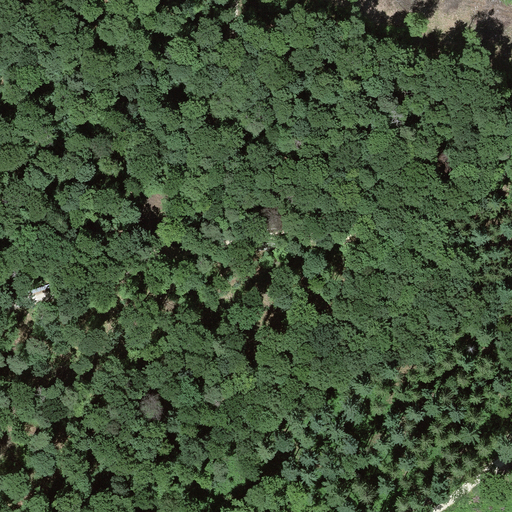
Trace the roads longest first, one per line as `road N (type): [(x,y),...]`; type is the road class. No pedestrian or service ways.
road 1 (track): [(511,171),(366,231),(277,232),(203,245),(0,308)]
road 2 (track): [(153,262),(231,32),(231,0)]
